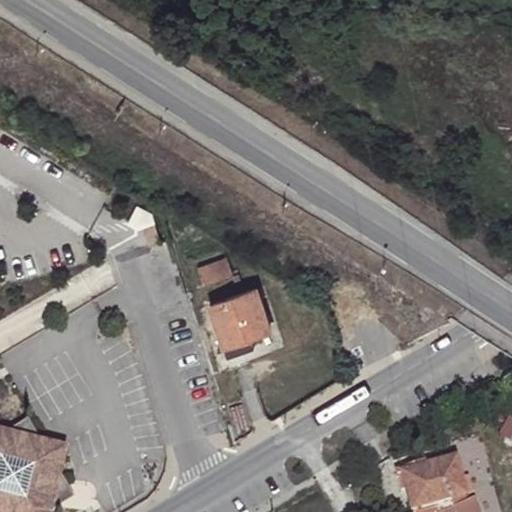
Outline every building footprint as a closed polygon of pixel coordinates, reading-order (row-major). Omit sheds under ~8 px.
[(154,225),(142,229),(148,246),(160,241),(154,225)] [(232,275),(228,261),(199,271),(203,285),(232,275)] [(225,349),(253,339),(270,333),(256,290),(210,306),(225,349)] [(256,349),(253,339),(225,349),(229,359),(256,349)] [(0,427),(0,511),(36,511),(55,498),(63,493),(58,486),(60,474),(67,469),(61,462),(39,431),(24,410),(3,425),(0,427)] [(39,431),(61,462),(67,435),(39,431)] [(464,474),(460,456),(427,464),(426,459),(396,466),(401,487),(406,486),(411,507),(415,506),(432,503),(433,511),(474,511),(473,505),(465,506),(464,499),(476,496),(474,486),(471,473),(464,474)] [(58,486),(63,493),(69,493),(67,469),(60,474),(58,486)] [(488,469),(471,473),(474,486),(491,482),(488,469)] [(53,511),(55,498),(36,511),(53,511)] [(433,511),(432,503),(415,506),(415,511),(433,511)]
